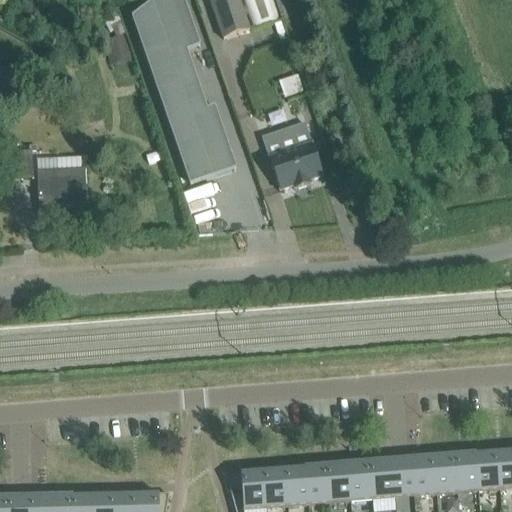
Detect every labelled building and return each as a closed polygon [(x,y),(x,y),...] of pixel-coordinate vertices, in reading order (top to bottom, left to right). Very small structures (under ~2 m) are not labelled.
[(159,0),(133,20),(191,188),(237,172),(216,110),(208,112),(188,53),(201,49),(184,0),(159,0)] [(220,0),(211,3),(224,40),(250,31),(239,0),(220,0)] [(242,0),(253,29),(280,20),(273,0),(242,0)] [(31,92),(7,77),(0,88),(0,97),(8,103),(10,104),(31,92)] [(72,90),(69,79),(60,81),(62,92),(72,90)] [(19,147),(19,153),(21,182),(34,181),(32,153),(37,153),(37,146),(19,147)] [(312,146),(269,160),(280,192),(293,188),(295,191),(310,186),(309,182),(323,178),(312,146)] [(39,209),(87,207),(85,172),(82,172),(82,160),(37,161),(38,174),(37,174),(39,209)] [(511,491),(511,453),(497,454),(500,492),(511,491)] [(500,492),(497,454),(475,456),(478,494),(500,492)] [(478,494),(475,456),(454,458),(457,495),(478,494)] [(457,495),(454,458),(434,459),(437,497),(457,495)] [(437,497),(434,459),(410,461),(401,462),(404,500),(414,499),(437,497)] [(401,462),(392,463),(369,465),(372,502),(395,500),(404,500),(401,462)] [(372,502),(369,465),(347,466),(350,504),(372,502)] [(350,504),(347,466),(326,468),(329,506),(350,504)] [(329,506),(326,468),(305,470),(308,507),(329,506)] [(308,507),(305,470),(285,472),(288,509),(308,507)] [(288,509),(285,472),(263,473),(266,511),(288,509)] [(252,511),(266,511),(263,473),(226,476),(230,491),(242,490),(243,511),(252,511)] [(165,511),(169,496),(136,497),(136,511),(165,511)] [(114,511),(113,497),(93,498),(93,511),(114,511)] [(136,511),(136,497),(113,497),(114,511),(136,511)] [(72,511),(72,498),(51,499),(51,511),(72,511)] [(93,511),(93,498),(72,498),(72,511),(93,511)] [(8,511),(8,500),(0,499),(0,511),(8,511)] [(19,499),(15,499),(8,500),(8,511),(28,511),(28,499),(19,499)] [(51,511),(51,499),(28,499),(28,511),(51,511)]
